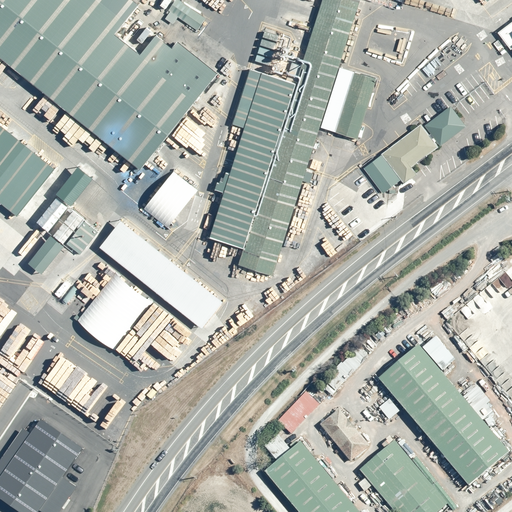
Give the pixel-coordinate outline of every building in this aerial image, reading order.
[(0,0),(0,57),(136,164),(210,70),(170,38),(161,50),(142,35),(132,48),(111,31),(133,3),(128,0),(0,0)] [(202,6),(192,0),(166,0),(162,6),(190,24),(202,6)] [(352,0),(313,0),(288,79),(234,243),(228,259),(263,271),(352,0)] [(511,14),(499,24),(511,41),(511,14)] [(371,75),(347,67),(326,131),(350,139),(371,75)] [(203,233),(234,243),(288,79),(257,69),(239,123),(203,233)] [(443,102),(417,121),(431,141),(458,121),(443,102)] [(414,122),(373,152),(389,173),(430,143),(414,122)] [(65,175),(0,124),(0,203),(26,224),(65,175)] [(389,173),(373,152),(354,165),(372,189),(391,176),(389,173)] [(198,190),(173,171),(144,208),(169,227),(198,190)] [(94,228),(67,207),(47,232),(74,253),(94,228)] [(216,296),(113,215),(92,241),(196,322),(216,296)] [(56,243),(44,234),(22,263),(33,272),(56,243)] [(153,301),(115,272),(78,319),(116,349),(153,301)] [(498,452),(411,344),(374,374),(461,482),(498,452)] [(352,372),(340,361),(332,369),(343,381),(352,372)] [(361,440),(332,404),(312,420),(341,456),(361,440)] [(23,429),(0,462),(0,498),(19,511),(60,511),(78,487),(65,479),(85,450),(42,420),(32,435),(23,429)] [(354,511),(293,435),(257,464),(295,511),(354,511)] [(432,511),(443,504),(388,437),(353,464),(391,511),(432,511)]
